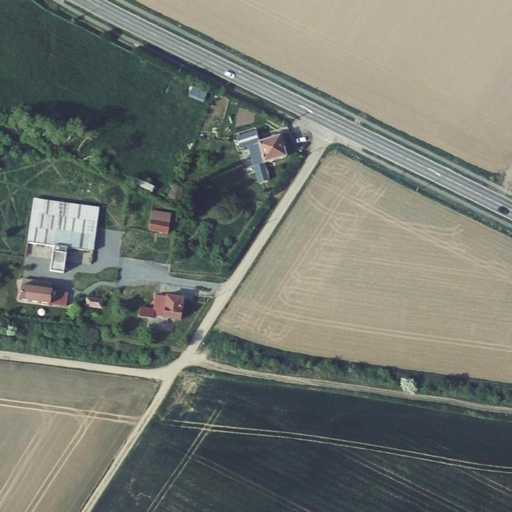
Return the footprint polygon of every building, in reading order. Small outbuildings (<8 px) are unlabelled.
[(193,88),(190,98),(205,102),(208,92),(193,88)] [(241,150),(248,148),(259,183),(269,180),(264,163),(286,157),(280,136),(260,143),(256,131),(237,136),(241,150)] [(68,174),(73,164),(45,149),(40,160),(68,174)] [(168,197),(182,200),(184,188),(170,185),(168,197)] [(34,199),(28,243),(93,252),(96,227),(99,208),(34,199)] [(148,230),(168,233),(170,214),(151,211),(148,230)] [(93,252),(28,243),(24,268),(89,277),(93,252)] [(22,286),(52,290),(53,284),(23,279),(22,286)] [(52,291),(52,290),(22,286),(20,300),(50,304),(52,293),(52,291)] [(50,304),(66,306),(68,295),(52,293),(50,304)] [(153,317),(154,315),(181,319),(183,299),(156,295),(154,309),(141,307),(139,316),(153,317)] [(86,299),(85,307),(97,308),(98,301),(86,299)]
